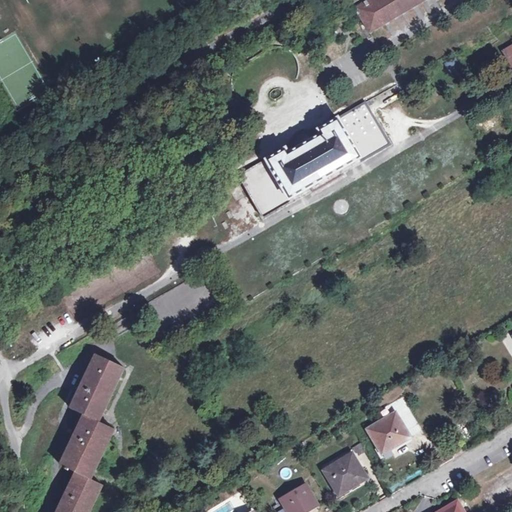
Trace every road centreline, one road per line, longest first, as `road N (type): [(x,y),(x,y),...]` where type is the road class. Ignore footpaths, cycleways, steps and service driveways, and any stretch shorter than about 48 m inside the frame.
road 1 (unclassified): [(511,83),(1,374)]
road 2 (tertiary): [(292,0),(0,186)]
road 3 (residential): [(378,511),(511,436)]
